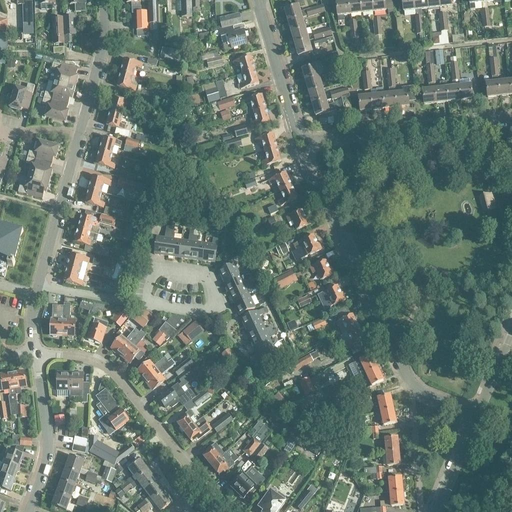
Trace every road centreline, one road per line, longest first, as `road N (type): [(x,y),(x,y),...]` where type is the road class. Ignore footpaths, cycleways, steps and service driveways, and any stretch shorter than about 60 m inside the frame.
road 1 (residential): [(475,409),(419,389),(404,375),(308,164),(314,147),(330,137)]
road 2 (residential): [(33,352),(102,364),(235,511)]
road 3 (residential): [(330,137),(511,120)]
road 4 (residential): [(330,137),(312,137),(296,124),(255,0)]
road 5 (residential): [(34,288),(79,129)]
road 6 (residential): [(28,511),(47,451),(33,352)]
road 7 (residential): [(148,304),(209,310),(206,273),(151,266)]
road 8 (residential): [(79,129),(105,0)]
